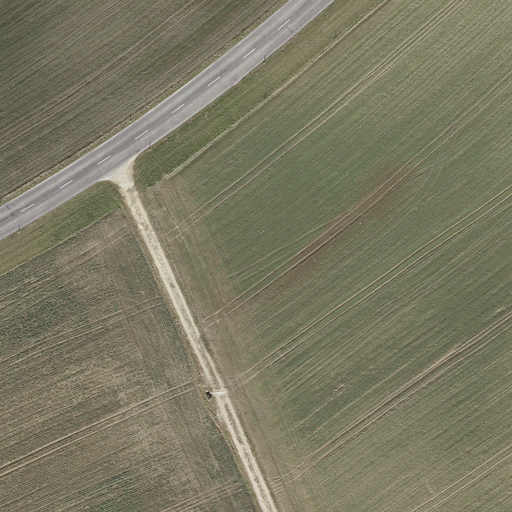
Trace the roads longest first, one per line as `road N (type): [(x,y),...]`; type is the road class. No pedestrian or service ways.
road 1 (tertiary): [(315,0),(119,155),(0,226)]
road 2 (track): [(273,511),(119,155)]
